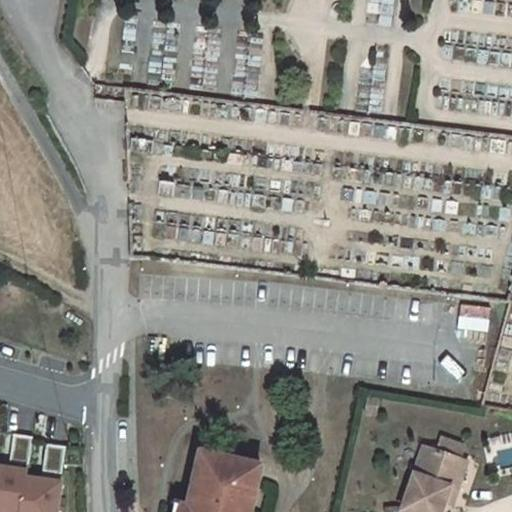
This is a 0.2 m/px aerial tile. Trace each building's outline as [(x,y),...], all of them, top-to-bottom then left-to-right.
[(34,430),(14,427),(11,455),(30,458),(34,430)] [(442,436),(438,446),(463,454),(466,444),(442,436)] [(67,440),(47,438),(44,466),(63,468),(67,440)] [(403,511),(402,511),(442,511),(445,503),(460,460),(424,448),(403,511)] [(251,511),(254,501),(242,498),(246,483),(229,479),(233,461),(201,454),(188,509),(188,511),(189,511),(188,511),(251,511)] [(460,460),(445,503),(452,505),(467,463),(460,460)] [(262,468),(233,461),(229,479),(246,483),(242,498),(254,501),(262,468)] [(0,508),(21,511),(26,473),(28,473),(28,466),(0,462),(0,508)] [(28,473),(26,473),(21,511),(23,511),(56,511),(61,477),(28,473)]
